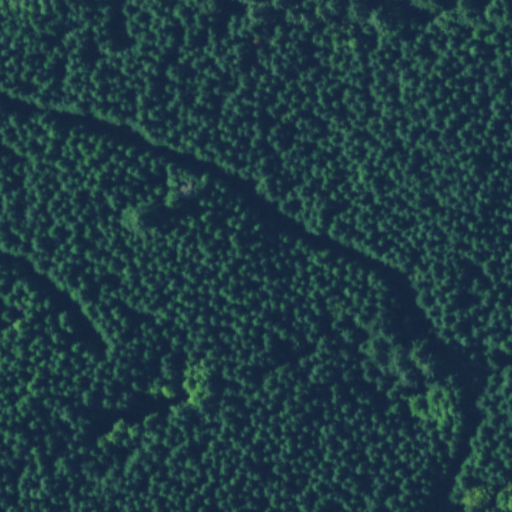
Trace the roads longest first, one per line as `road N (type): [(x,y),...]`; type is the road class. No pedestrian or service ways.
road 1 (track): [(435,511),(474,423),(471,386),(451,350),(386,276),(227,177),(0,93)]
road 2 (track): [(100,344),(61,297),(0,252)]
